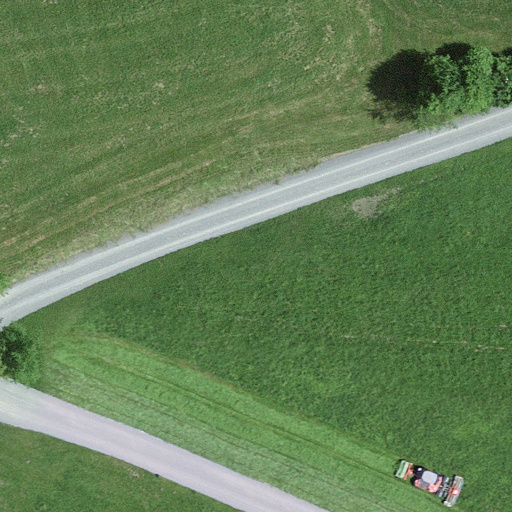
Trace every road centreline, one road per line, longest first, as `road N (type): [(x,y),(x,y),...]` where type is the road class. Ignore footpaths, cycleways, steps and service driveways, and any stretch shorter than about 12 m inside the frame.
road 1 (track): [(0,321),(96,271),(511,119)]
road 2 (track): [(261,511),(0,398)]
